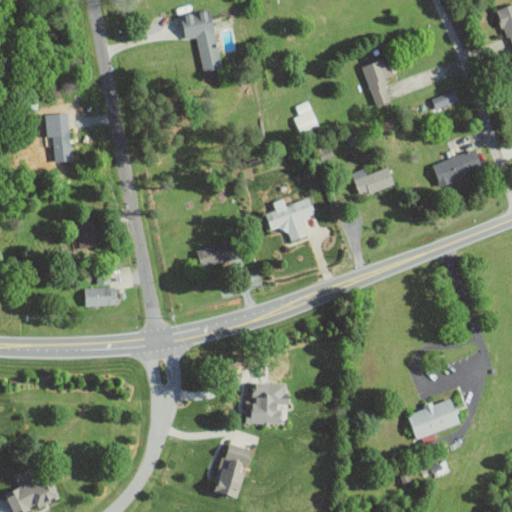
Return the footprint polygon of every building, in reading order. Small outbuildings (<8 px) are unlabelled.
[(511,2),(493,9),(508,50),(511,48),(511,2)] [(222,67),(209,8),(180,15),(185,39),(194,37),(202,71),(222,67)] [(390,99),(382,78),(391,75),(384,57),(360,66),(375,105),(390,99)] [(431,97),(434,109),(457,101),(453,90),(431,97)] [(53,128),(66,127),(65,115),(52,116),(53,128)] [(53,161),(70,160),(69,133),(42,134),(43,147),(52,146),(53,161)] [(431,164),(438,183),(481,167),(474,148),(431,164)] [(365,173),(363,168),(351,171),(358,194),(393,184),(388,166),(365,173)] [(287,241),(306,235),(301,217),(314,213),(309,197),(284,204),(282,198),(272,202),(274,209),(264,212),(270,229),(283,225),(287,241)] [(74,222),(79,248),(102,244),(99,226),(91,228),(89,219),(74,222)] [(196,248),(199,266),(234,261),(231,242),(196,248)] [(114,286),(83,287),(84,305),(115,304),(114,286)] [(280,424),(280,404),(287,404),(288,386),(268,386),(268,382),(249,382),(249,401),(245,400),(244,423),(280,424)] [(459,423),(450,397),(422,406),(423,408),(407,413),(415,437),(459,423)] [(250,450),(226,443),(212,490),(236,498),(244,473),(241,473),(244,465),(246,465),(250,450)] [(11,511),(20,511),(37,506),(56,498),(47,474),(3,491),(11,511)]
